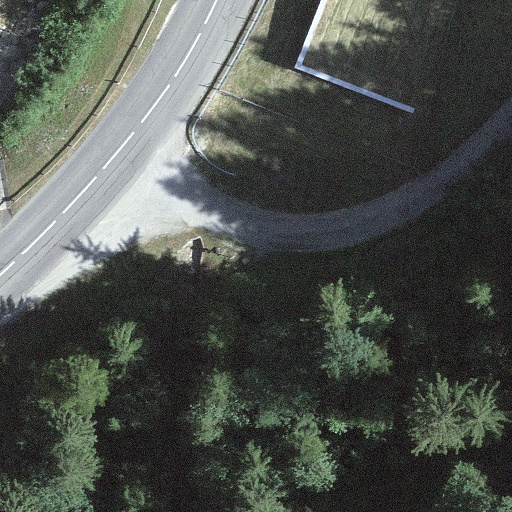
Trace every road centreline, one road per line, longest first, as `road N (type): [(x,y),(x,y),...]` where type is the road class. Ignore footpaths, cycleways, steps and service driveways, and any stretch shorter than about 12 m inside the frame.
road 1 (track): [(119,150),(259,228),(400,216),(490,160),(511,135)]
road 2 (tertiary): [(216,0),(165,91),(119,150),(0,274)]
